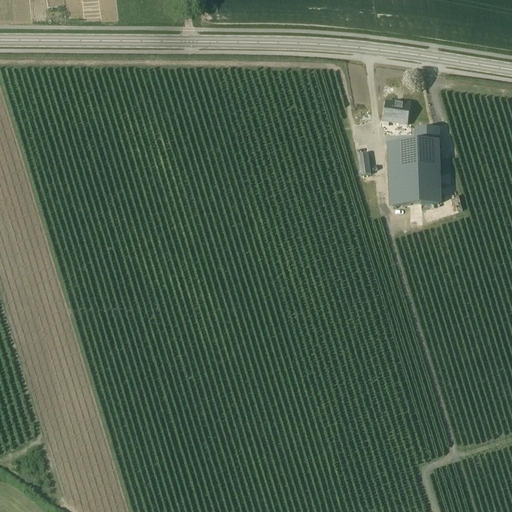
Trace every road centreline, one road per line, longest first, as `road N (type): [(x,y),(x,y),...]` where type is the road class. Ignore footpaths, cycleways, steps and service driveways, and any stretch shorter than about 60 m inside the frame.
road 1 (secondary): [(511,69),(315,44),(190,42)]
road 2 (secondary): [(190,42),(0,40)]
